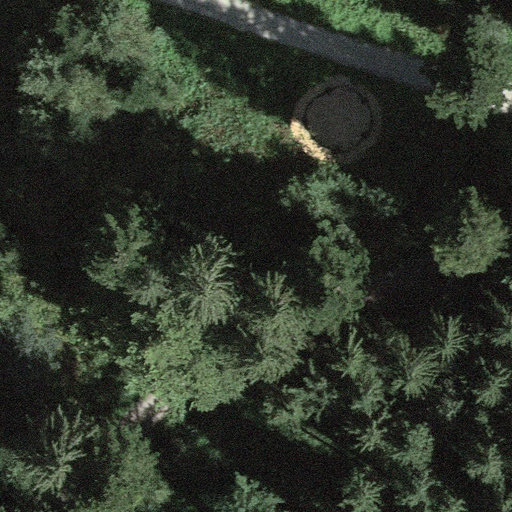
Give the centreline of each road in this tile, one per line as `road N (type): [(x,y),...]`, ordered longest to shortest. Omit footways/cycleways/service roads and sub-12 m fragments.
road 1 (track): [(511,224),(227,358),(167,403),(76,511)]
road 2 (track): [(511,93),(197,0)]
